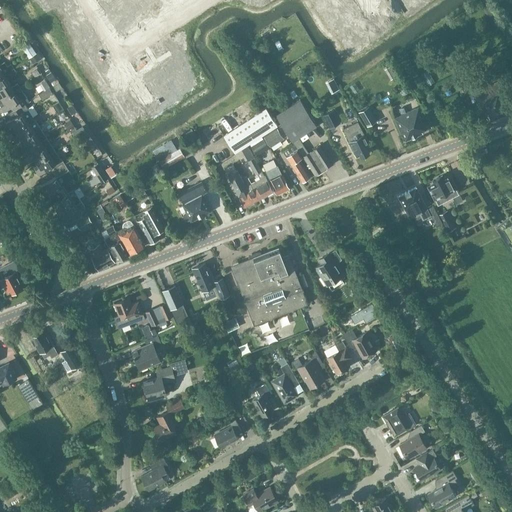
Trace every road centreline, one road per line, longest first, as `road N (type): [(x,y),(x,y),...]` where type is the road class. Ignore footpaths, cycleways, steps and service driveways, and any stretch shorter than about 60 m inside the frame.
road 1 (unclassified): [(77,290),(511,124)]
road 2 (residential): [(511,476),(365,248)]
road 3 (residential): [(141,511),(126,489),(125,409),(77,290)]
road 4 (residential): [(207,0),(126,49),(109,45),(86,0)]
road 5 (residential): [(260,442),(384,371)]
road 6 (residential): [(77,290),(0,171)]
road 7 (residential): [(144,511),(260,442)]
